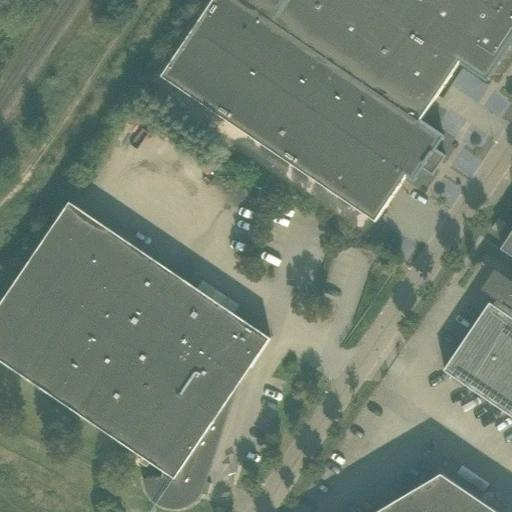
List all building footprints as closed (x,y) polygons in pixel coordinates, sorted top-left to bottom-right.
[(444,136),(421,121),(461,63),(487,81),(511,43),(511,0),(214,0),(163,77),(375,221),(375,222),(376,223),(408,176),(414,181),(423,168),(433,175),(445,157),(435,150),(444,136)] [(258,330),(260,323),(233,315),(234,314),(71,203),(0,307),(0,359),(165,471),(163,477),(143,479),(145,486),(147,493),(151,498),(156,503),(162,507),(168,509),(175,510),(181,509),(188,507),(194,504),(199,500),(203,494),(208,495),(212,483),(208,482),(246,366),(251,368),(271,339),(258,330)] [(508,224),(499,218),(492,229),(501,234),(508,224)] [(511,234),(502,250),(511,256),(511,234)] [(491,303),(445,371),(511,416),(511,280),(500,272),(486,293),(498,301),(495,306),(491,303)] [(497,511),(443,474),(379,511),(497,511)]
